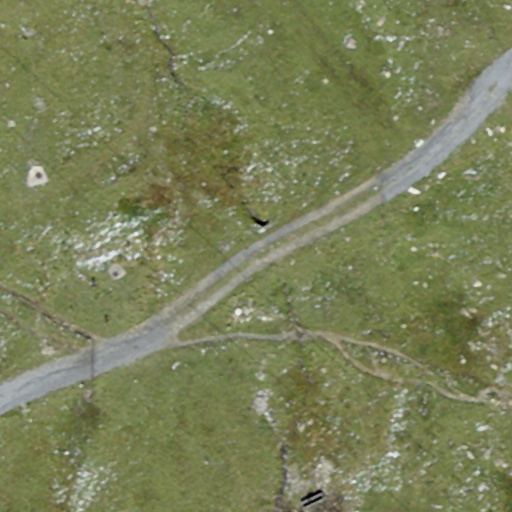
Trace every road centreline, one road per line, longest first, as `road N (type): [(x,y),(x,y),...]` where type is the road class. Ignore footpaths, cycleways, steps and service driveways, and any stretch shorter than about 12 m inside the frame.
road 1 (track): [(122,354),(410,164),(511,72)]
road 2 (track): [(0,401),(122,354)]
